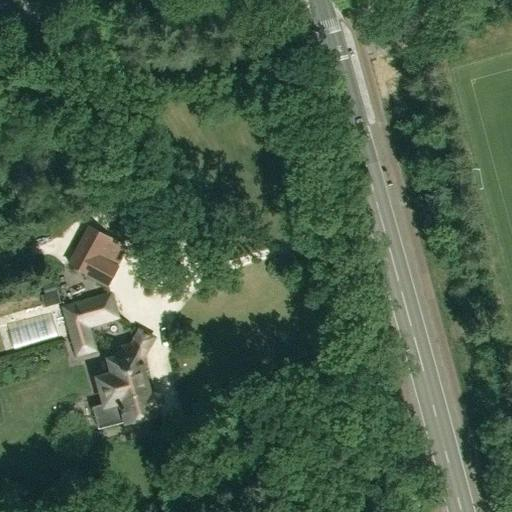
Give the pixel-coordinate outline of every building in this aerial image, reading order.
[(392,30),(398,54),(408,51),(402,28),(392,30)] [(88,224),(67,264),(108,286),(118,268),(93,255),(105,233),(88,224)] [(46,295),(41,296),(44,307),(61,303),(55,283),(43,287),(46,295)] [(118,319),(111,293),(61,307),(75,357),(95,351),(88,327),(118,319)] [(93,406),(99,428),(154,413),(154,412),(159,409),(161,402),(160,398),(158,395),(149,394),(140,361),(152,339),(139,332),(123,355),(107,360),(110,373),(96,377),(103,404),(93,406)]
